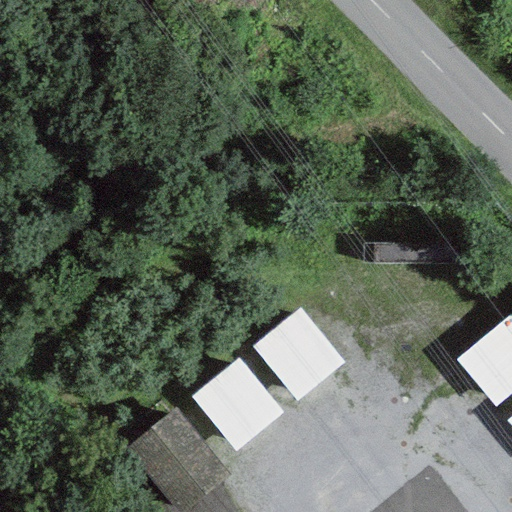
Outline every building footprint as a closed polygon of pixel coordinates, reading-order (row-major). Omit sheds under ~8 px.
[(456,245),(374,246),(374,263),(456,262),(456,245)] [(259,329),(295,391),(348,361),(312,298),(259,329)] [(511,309),(461,351),(502,399),(511,391),(511,309)] [(236,443),(286,410),(247,350),(197,383),(236,443)] [(179,507),(230,466),(177,401),(126,442),(179,507)]
